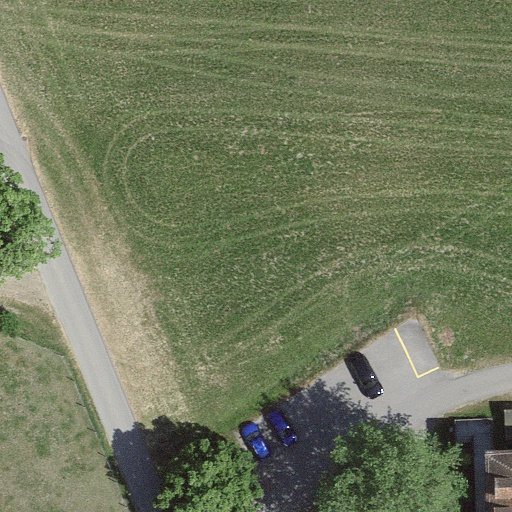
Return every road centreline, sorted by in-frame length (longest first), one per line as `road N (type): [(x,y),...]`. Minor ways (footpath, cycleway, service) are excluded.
road 1 (tertiary): [(0,113),(157,511)]
road 2 (unknown): [(208,511),(430,388),(511,377)]
